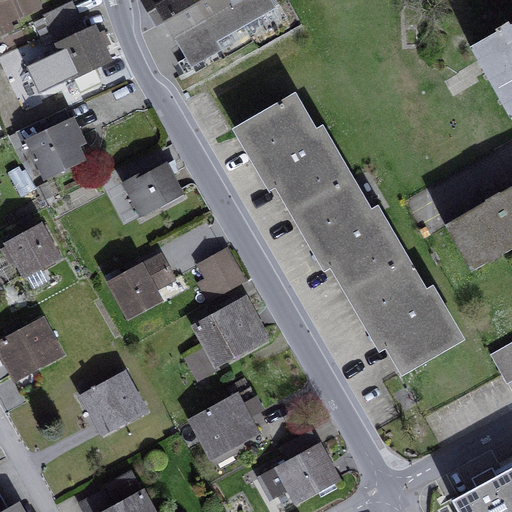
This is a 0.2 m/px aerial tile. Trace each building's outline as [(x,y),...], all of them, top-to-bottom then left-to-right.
[(0,0),(0,33),(12,28),(9,21),(38,8),(34,0),(0,0)] [(157,28),(166,22),(187,59),(216,42),(192,0),(142,0),(141,1),(157,28)] [(192,0),(216,42),(245,26),(230,0),(192,0)] [(230,0),(245,26),(275,9),(270,0),(230,0)] [(72,2),(44,15),(52,32),(76,21),(80,20),(72,2)] [(193,71),(191,67),(280,17),(275,9),(245,26),(216,42),(187,59),(178,64),(185,76),(193,71)] [(83,35),(86,33),(80,20),(76,21),(83,35)] [(86,33),(83,35),(76,21),(52,32),(41,38),(44,45),(56,40),(64,57),(21,77),(32,101),(75,81),(81,93),(101,83),(94,68),(109,61),(103,47),(98,37),(94,29),(86,33)] [(473,51),(509,114),(511,112),(511,28),(511,30),(509,27),(497,33),(499,36),(473,51)] [(103,35),(98,37),(103,47),(108,44),(103,35)] [(280,182),(275,185),(291,213),(351,177),(325,133),(319,136),(316,132),(295,97),(236,132),(264,180),(275,174),(277,177),(280,182)] [(63,127),(72,123),(66,110),(56,114),(63,127)] [(30,143),(46,177),(81,160),(73,144),(80,141),(72,123),(63,127),(56,114),(17,133),(23,147),(30,143)] [(175,161),(167,166),(169,170),(171,175),(178,171),(175,161)] [(124,184),(141,217),(182,195),(171,175),(169,170),(167,166),(166,165),(148,174),(147,171),(124,184)] [(275,185),(280,182),(277,177),(275,174),(264,180),(270,188),(275,185)] [(335,263),(330,266),(347,293),(406,258),(380,213),(374,216),(372,212),(351,177),(291,213),(320,260),(329,254),(332,258),(335,263)] [(495,186),(482,194),(484,197),(497,190),(495,186)] [(472,271),(511,248),(511,189),(500,196),(497,190),(484,197),(487,203),(446,227),(472,271)] [(17,260),(25,276),(27,275),(39,268),(57,258),(41,228),(9,245),(10,248),(4,251),(11,264),(17,260)] [(330,266),(335,263),(332,258),(329,254),(320,260),(325,269),(330,266)] [(129,318),(160,301),(154,290),(174,280),(161,255),(139,267),(128,273),(110,283),(129,318)] [(202,286),(210,299),(242,281),(228,255),(202,269),(210,282),(202,286)] [(435,293),(429,296),(427,292),(406,258),(347,293),(375,340),(385,334),(387,338),(390,343),(386,345),(403,374),(463,338),(435,293)] [(125,268),(128,273),(139,267),(136,262),(125,268)] [(27,275),(33,287),(46,280),(39,268),(27,275)] [(221,305),(224,312),(240,303),(236,296),(221,305)] [(217,365),(266,340),(245,301),(240,303),(224,312),(197,327),(209,349),(217,365)] [(28,367),(31,372),(62,355),(43,320),(23,331),(20,325),(5,333),(8,338),(0,342),(0,352),(12,375),(28,367)] [(386,345),(390,343),(387,338),(385,334),(375,340),(380,349),(386,345)] [(507,384),(511,380),(511,344),(491,356),(507,384)] [(217,365),(209,349),(189,359),(200,378),(219,368),(217,365)] [(12,375),(15,380),(31,372),(28,367),(12,375)] [(103,429),(106,434),(147,412),(125,372),(95,388),(95,386),(91,388),(92,390),(80,396),(99,431),(103,429)] [(244,447),(241,442),(258,433),(249,417),(262,410),(250,388),(191,420),(215,463),(244,447)] [(283,447),(291,462),(318,446),(310,432),(283,447)] [(290,488),(297,502),(337,480),(327,462),(318,446),(291,462),(261,478),(272,498),(290,488)] [(472,479),(476,488),(497,476),(492,467),(472,479)] [(458,511),(511,511),(511,468),(497,476),(476,488),(452,501),(458,511)] [(152,511),(131,473),(107,486),(110,490),(82,505),(85,511),(152,511)] [(0,511),(1,511),(8,509),(0,493),(0,511)]
